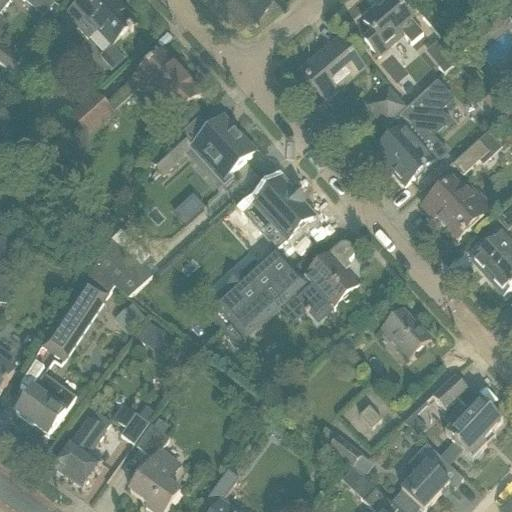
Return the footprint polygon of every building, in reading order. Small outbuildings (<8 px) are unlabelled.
[(0,0),(0,16),(13,0),(0,0)] [(54,7),(45,0),(19,0),(19,1),(43,21),(54,7)] [(86,0),(76,10),(66,19),(88,44),(98,34),(112,50),(128,36),(131,39),(134,37),(130,33),(137,27),(128,17),(125,20),(114,7),(117,5),(112,0),(86,0)] [(231,0),(235,4),(232,6),(234,8),(235,7),(246,19),(256,11),(257,13),(260,11),(256,7),(263,0),(231,0)] [(364,44),(380,62),(405,40),(411,47),(422,38),(409,23),(410,22),(394,3),(378,16),(376,13),(363,24),(373,36),(364,44)] [(454,32),(440,44),(458,65),(473,53),(454,32)] [(325,105),(340,92),(363,73),(339,44),(338,45),(331,52),(330,52),(325,56),(327,58),(316,67),(315,65),(301,77),(325,105)] [(444,77),(458,65),(440,44),(426,56),(444,77)] [(0,65),(17,78),(25,66),(0,48),(0,65)] [(148,70),(135,82),(137,84),(173,124),(175,122),(180,118),(181,120),(184,117),(183,116),(202,98),(163,56),(148,70)] [(420,153),(450,125),(441,115),(454,103),(437,84),(408,112),(395,123),(403,132),(375,158),(387,171),(390,168),(395,174),(392,177),(405,190),(422,174),(424,177),(427,175),(424,172),(432,166),(420,153)] [(387,131),(395,123),(408,112),(389,91),(368,110),(387,131)] [(94,96),(70,119),(83,133),(107,111),(94,96)] [(232,182),(229,179),(254,156),(242,143),(238,147),(232,141),(236,137),(223,122),(191,152),(180,140),(150,168),(163,182),(190,158),(221,192),(232,182)] [(463,180),(490,156),(480,144),(453,168),(463,180)] [(254,208),(242,218),(260,237),(270,228),(286,246),(288,244),(298,235),(313,221),(280,185),(265,198),(254,208)] [(465,237),(480,224),(483,221),(472,208),(478,203),(466,190),(461,195),(451,185),(423,210),(423,209),(422,210),(434,223),(435,223),(434,222),(436,220),(458,243),(462,240),(463,240),(465,238),(465,237)] [(193,199),(173,217),(185,230),(205,212),(193,199)] [(508,235),(511,230),(511,211),(498,224),(508,235)] [(489,249),(472,265),(484,278),(490,286),(491,286),(492,286),(502,298),(503,299),(509,293),(510,294),(511,292),(511,243),(504,235),(497,242),(489,249)] [(109,242),(94,277),(116,290),(129,301),(153,281),(109,242)] [(254,307),(223,334),(236,348),(243,341),(245,343),(280,311),(294,327),(308,315),(318,327),(333,312),(334,314),(346,302),(350,306),(351,306),(352,307),(354,307),(356,307),(357,306),(359,306),(360,305),(361,304),(362,302),(363,301),(363,299),(363,298),(363,296),(363,294),(362,293),(361,292),(342,271),(349,265),(351,264),(352,262),(353,261),(354,259),(354,258),(354,256),(354,254),(353,252),(352,251),(351,250),(350,248),(349,247),(347,247),(345,247),(343,247),(342,247),(340,248),(339,249),(329,257),(325,261),(315,270),(304,281),(301,283),(292,274),(267,297),(266,296),(254,307)] [(212,320),(211,321),(223,334),(254,307),(266,296),(267,297),(292,274),(276,255),(275,254),(249,277),(250,278),(246,281),(251,287),(234,302),(228,296),(214,309),(219,314),(212,320)] [(116,290),(94,277),(91,283),(89,281),(42,350),(65,366),(116,290)] [(383,334),(396,347),(409,362),(430,343),(418,331),(417,332),(403,316),(383,334)] [(349,341),(337,351),(345,360),(357,350),(349,341)] [(7,386),(12,380),(14,377),(5,370),(10,363),(0,354),(0,395),(4,390),(6,391),(8,387),(7,386)] [(66,417),(77,402),(44,379),(33,394),(16,417),(49,441),(66,417)] [(484,444),(503,424),(469,392),(469,393),(468,392),(468,393),(455,379),(432,400),(446,415),(458,404),(468,413),(445,437),(454,446),(440,461),(449,469),(462,454),(472,464),(489,446),(489,445),(487,447),(484,444)] [(146,410),(139,419),(136,417),(121,437),(135,448),(150,427),(148,426),(154,417),(146,410)] [(372,433),(382,424),(369,411),(359,420),(372,433)] [(90,456),(112,426),(97,415),(91,423),(89,422),(53,472),(83,493),(103,465),(90,456)] [(170,443),(164,438),(170,431),(160,423),(154,431),(152,430),(137,451),(154,463),(130,496),(149,509),(146,511),(168,511),(180,496),(168,487),(181,470),(161,456),(170,443)] [(362,459),(338,442),(329,454),(353,472),(362,459)] [(440,461),(427,448),(408,468),(418,477),(401,495),(419,511),(427,511),(449,489),(454,493),(463,483),(449,469),(440,461)] [(214,511),(230,511),(223,507),(239,484),(228,476),(206,506),(215,511),(214,511)] [(395,511),(376,493),(364,505),(371,511),(395,511)]
